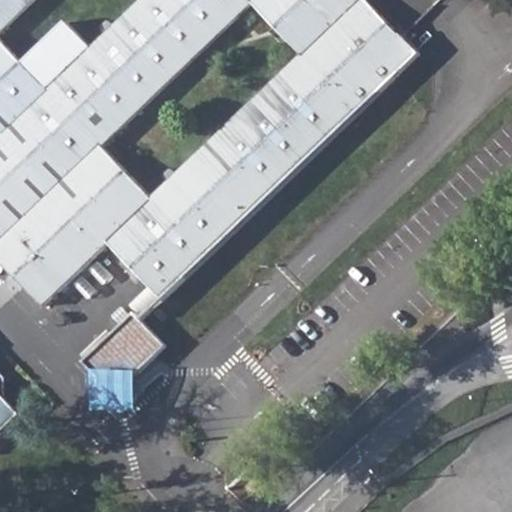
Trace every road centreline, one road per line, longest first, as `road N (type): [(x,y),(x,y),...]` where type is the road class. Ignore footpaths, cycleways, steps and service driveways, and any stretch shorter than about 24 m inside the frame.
road 1 (residential): [(310,511),(442,382),(511,343)]
road 2 (unknown): [(142,452),(0,306)]
